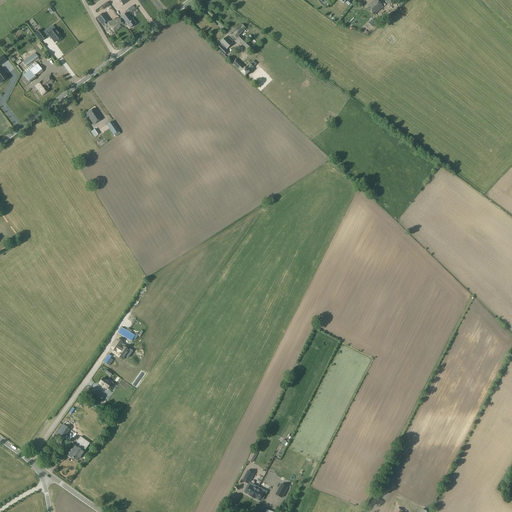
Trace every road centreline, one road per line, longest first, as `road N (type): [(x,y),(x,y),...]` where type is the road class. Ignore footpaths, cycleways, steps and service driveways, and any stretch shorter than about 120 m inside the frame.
road 1 (unclassified): [(0,141),(190,0)]
road 2 (unknown): [(26,458),(110,346)]
